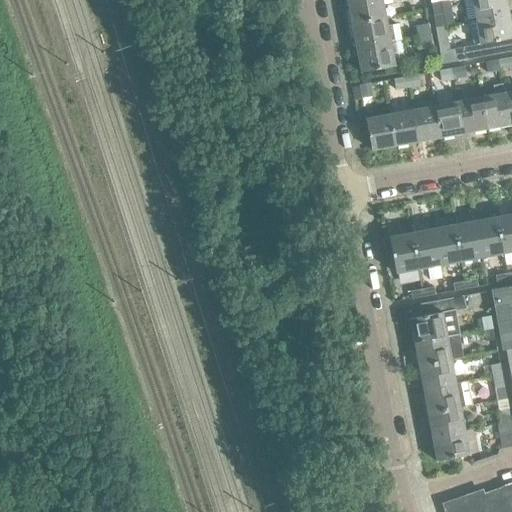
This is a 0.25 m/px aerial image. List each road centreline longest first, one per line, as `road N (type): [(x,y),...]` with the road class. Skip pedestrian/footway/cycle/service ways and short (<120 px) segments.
road 1 (residential): [(403,511),(338,190)]
road 2 (residential): [(338,190),(301,0)]
road 3 (residential): [(338,190),(511,156)]
